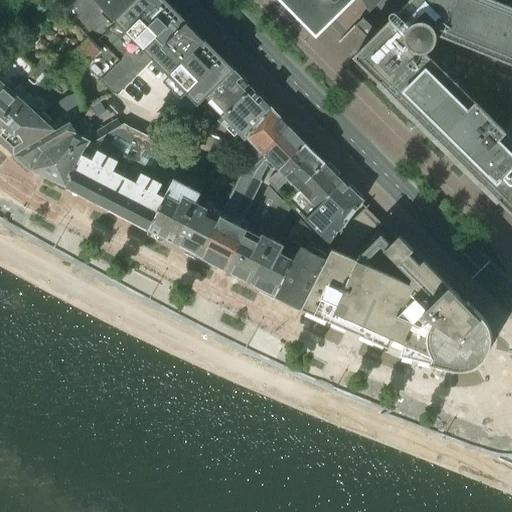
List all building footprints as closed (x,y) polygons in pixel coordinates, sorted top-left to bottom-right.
[(51,0),(88,37),(102,51),(85,66),(70,80),(74,92),(81,110),(111,92),(112,93),(142,109),(177,127),(198,106),(205,99),(234,71),(163,0),(51,0)] [(280,0),(316,36),(353,0),(280,0)] [(411,0),(378,34),(363,19),(355,27),(370,42),(354,58),(511,213),(511,8),(491,0),(411,0)] [(70,80),(85,66),(102,51),(88,37),(63,63),(70,80)] [(13,62),(0,77),(0,133),(35,93),(58,66),(45,54),(35,66),(21,54),(13,62)] [(205,99),(223,117),(251,89),(234,71),(205,99)] [(247,139),(270,108),(251,89),(223,117),(245,141),(247,139)] [(0,133),(0,142),(15,155),(70,122),(73,120),(73,121),(83,115),(74,92),(71,93),(68,95),(65,97),(62,99),(60,101),(47,115),(45,113),(50,107),(35,93),(0,133)] [(90,106),(98,117),(106,112),(99,100),(90,106)] [(251,150),(257,156),(289,127),(271,109),(270,108),(247,139),(254,146),(251,150)] [(66,187),(148,230),(171,187),(170,186),(156,179),(181,129),(177,127),(142,109),(130,120),(92,143),(90,142),(66,187)] [(70,122),(15,155),(31,170),(42,151),(74,133),(76,132),(70,122)] [(278,171),(307,144),(289,127),(257,156),(247,166),(260,178),(268,161),(278,171)] [(66,187),(90,142),(74,133),(42,151),(31,170),(32,170),(34,171),(66,187)] [(307,144),(278,171),(267,181),(276,191),(288,180),(297,189),(325,163),(307,144)] [(342,181),(326,164),(325,163),(297,189),(286,200),(305,219),(342,181)] [(262,181),(260,178),(247,166),(245,167),(222,212),(200,257),(225,270),(246,229),(238,225),(262,181)] [(148,230),(175,245),(196,203),(201,193),(173,179),(170,186),(171,187),(148,230)] [(327,219),(339,232),(361,204),(363,202),(342,181),(305,219),(315,230),(327,219)] [(225,270),(251,283),(274,241),(289,209),(268,186),(251,220),(265,228),(261,234),(262,234),(261,237),(246,229),(225,270)] [(199,257),(200,257),(222,212),(208,205),(207,208),(196,203),(175,245),(199,257)] [(467,305),(450,287),(424,261),(420,265),(410,254),(414,251),(399,236),(396,239),(366,209),(369,207),(368,206),(365,208),(361,204),(339,232),(318,273),(300,309),(389,348),(389,347),(401,352),(399,356),(452,369),(455,370),(457,370),(460,370),(463,370),(465,370),(468,369),(471,368),(473,367),(475,366),(478,365),(480,363),(482,361),(484,359),(485,357),(487,355),(488,353),(489,350),(490,348),(491,345),(491,342),(491,340),(491,337),(491,334),(490,331),(490,329),(489,326),(488,324),(486,322),(485,319),(483,317),(469,304),(467,305)] [(251,283),(275,296),(293,261),(301,245),(310,230),(297,218),(287,238),(286,238),(283,245),(274,241),(251,283)] [(275,296),(300,309),(318,273),(311,270),(319,254),(301,245),(293,261),(275,296)] [(0,321),(23,334),(38,324),(43,312),(43,296),(0,273),(0,321)]
